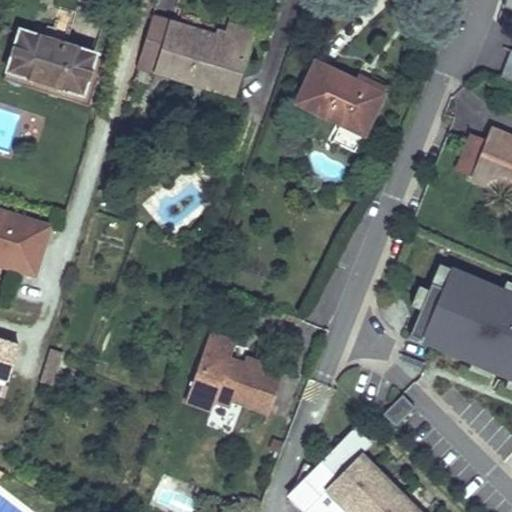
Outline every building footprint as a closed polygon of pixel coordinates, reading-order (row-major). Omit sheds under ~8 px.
[(511,0),(503,0),(501,6),(511,9),(511,0)] [(169,24),(151,18),(136,67),(154,72),(169,24)] [(248,41),(225,34),(222,45),(215,43),(216,38),(169,24),(154,72),(210,90),(214,76),(235,82),(248,41)] [(225,34),(248,41),(251,32),(228,25),(225,34)] [(42,39),(63,46),(66,36),(45,29),(42,39)] [(42,39),(18,31),(6,71),(80,94),(93,55),(63,46),(42,39)] [(215,43),(222,45),(225,34),(218,32),(216,38),(215,43)] [(511,49),(509,49),(501,78),(511,80),(511,49)] [(354,82),(314,63),(295,102),(362,135),(378,100),(352,87),(354,82)] [(235,82),(214,76),(210,90),(231,96),(235,82)] [(352,87),(378,100),(381,95),(354,82),(352,87)] [(511,138),(491,130),(489,134),(509,142),(511,138)] [(511,138),(509,142),(489,134),(470,180),(494,189),(496,185),(511,191),(511,138)] [(0,211),(0,258),(3,260),(1,267),(34,277),(39,258),(31,256),(34,246),(42,249),(49,227),(0,211)] [(34,246),(31,256),(39,258),(42,249),(34,246)] [(511,291),(439,262),(408,337),(511,380),(511,291)] [(230,400),(267,414),(282,373),(245,359),(244,363),(240,374),(225,368),(229,358),(234,345),(208,335),(184,401),(210,411),(214,401),(227,406),(230,400)] [(0,378),(7,380),(18,346),(0,340),(0,378)] [(225,368),(240,374),(244,363),(229,358),(225,368)] [(399,393),(381,413),(394,425),(412,406),(399,393)] [(412,511),(357,457),(366,448),(352,433),(315,471),(301,465),(285,503),(293,511),(412,511)] [(152,500),(176,511),(191,511),(201,493),(164,476),(152,500)]
